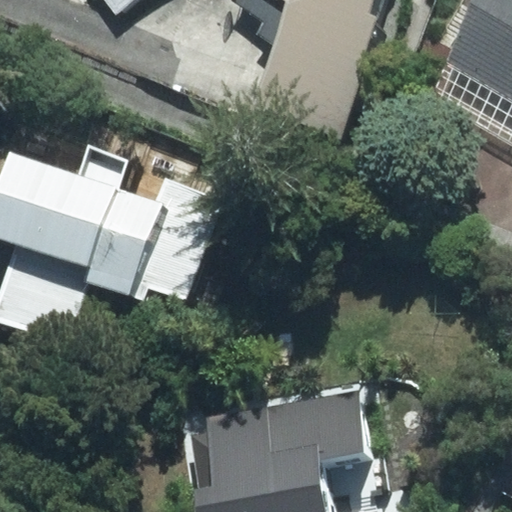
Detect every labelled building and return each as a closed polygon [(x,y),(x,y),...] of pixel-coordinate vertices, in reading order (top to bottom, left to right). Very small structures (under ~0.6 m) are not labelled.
[(97,0),(114,26),(153,0),(97,0)] [(367,41),(384,0),(178,0),(163,47),(184,55),(171,94),(340,150),(375,44),(367,41)] [(511,0),(491,0),(442,93),(434,107),(511,148),(511,0)] [(0,199),(0,258),(13,263),(0,299),(0,342),(63,366),(85,306),(141,327),(148,309),(184,323),(212,249),(119,214),(131,181),(88,165),(79,190),(13,165),(0,199)] [(359,404),(172,434),(184,511),(330,511),(325,481),(370,474),(359,404)]
